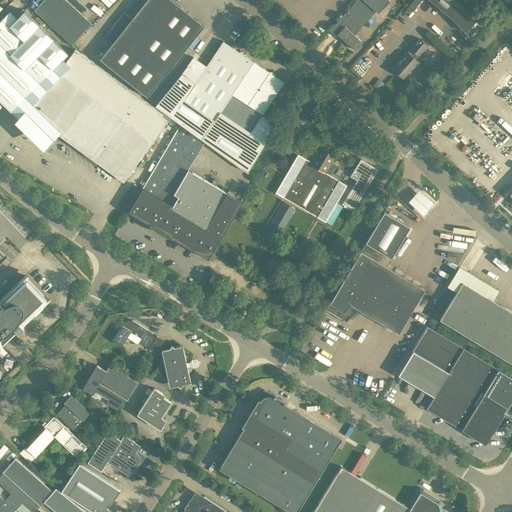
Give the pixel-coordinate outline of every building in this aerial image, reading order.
[(64,0),(46,0),(35,13),(71,45),(91,24),(64,0)] [(99,59),(146,97),(165,74),(203,26),(174,2),(175,0),(177,0),(178,1),(179,0),(178,0),(145,0),(131,19),(123,13),(103,37),(111,43),(99,59)] [(356,0),(329,30),(336,36),(337,35),(355,50),(362,42),(354,35),(375,11),(377,13),(388,0),(356,0)] [(431,0),(434,3),(450,17),(465,32),(477,19),(455,0),(431,0)] [(57,134),(123,182),(169,118),(75,49),(66,61),(62,58),(67,53),(24,11),(17,17),(10,11),(0,20),(0,107),(3,104),(17,118),(19,117),(24,122),(23,125),(38,139),(46,132),(53,139),(57,134)] [(415,63),(414,61),(427,46),(418,38),(391,68),(402,78),(415,63)] [(181,73),(154,105),(201,139),(253,61),(251,60),(245,56),(223,41),(211,58),(206,66),(192,56),(181,73)] [(453,60),(447,54),(436,66),(442,72),(453,60)] [(253,61),(201,139),(204,142),(247,172),(275,124),(261,115),(283,82),(253,61)] [(372,86),(378,90),(384,84),(378,79),(372,86)] [(413,91),(408,86),(400,96),(405,100),(413,91)] [(41,151),(53,139),(46,132),(38,139),(23,125),(24,122),(19,117),(17,118),(12,123),(41,151)] [(346,132),(349,127),(340,122),(338,127),(346,132)] [(138,195),(128,212),(152,226),(152,224),(154,226),(155,227),(157,228),(158,229),(163,232),(164,233),(166,233),(168,234),(169,235),(169,236),(193,250),(207,259),(241,202),(226,193),(212,184),(209,183),(188,170),(192,162),(204,142),(178,126),(144,184),(140,191),(138,195)] [(311,139),(301,157),(306,160),(317,142),(311,139)] [(334,156),(319,148),(311,162),(306,160),(301,157),(298,155),(276,192),(324,220),(345,185),(325,173),(334,156)] [(342,203),(353,209),(353,210),(377,169),(360,159),(349,176),(356,180),(342,203)] [(418,190),(408,201),(423,215),(433,203),(418,190)] [(282,202),(264,235),(276,242),(295,209),(282,202)] [(384,212),(325,310),(336,316),(343,320),(346,322),(350,318),(358,309),(398,333),(424,289),(386,267),(391,258),(410,227),(384,212)] [(0,270),(1,269),(2,270),(11,262),(6,257),(5,257),(0,251),(0,270)] [(0,343),(15,329),(17,331),(18,331),(17,330),(22,326),(23,326),(21,324),(47,298),(25,275),(0,298),(0,343)] [(463,281),(439,319),(511,363),(511,311),(505,308),(463,281)] [(138,342),(144,346),(154,352),(162,340),(156,336),(155,337),(151,335),(152,333),(132,320),(131,322),(125,323),(123,326),(122,325),(116,334),(112,340),(121,346),(130,331),(141,338),(138,342)] [(396,374),(402,377),(432,396),(425,408),(478,440),(486,445),(490,438),(492,434),(502,418),(504,414),(502,413),(505,408),(508,409),(511,401),(511,377),(426,325),(411,350),(407,357),(396,374)] [(190,361),(191,358),(184,354),(182,345),(174,347),(171,345),(169,348),(161,350),(163,358),(155,371),(167,379),(169,387),(177,385),(180,387),(182,384),(190,382),(188,374),(193,367),(191,365),(190,361)] [(96,365),(82,388),(116,409),(123,398),(127,400),(138,382),(109,365),(106,371),(96,365)] [(155,389),(152,390),(151,391),(148,389),(145,394),(148,396),(138,412),(138,415),(158,428),(161,427),(164,422),(164,419),(161,417),(170,402),(163,397),(162,394),(155,389)] [(283,403),(284,402),(282,400),(264,389),(242,425),(244,426),(218,469),(288,511),(296,511),(335,447),(341,439),(283,403)] [(64,422),(73,430),(82,420),(89,413),(70,395),(63,403),(65,405),(61,408),(56,414),(64,422)] [(52,415),(18,452),(30,463),(53,438),(75,458),(86,447),(52,415)] [(137,453),(136,452),(140,446),(124,435),(120,440),(107,432),(87,462),(101,471),(107,462),(129,477),(138,463),(139,461),(139,459),(139,457),(139,455),(138,454),(137,453)] [(0,483),(4,487),(13,495),(22,503),(31,511),(38,503),(40,506),(44,502),(56,511),(85,511),(55,488),(52,491),(15,458),(0,475),(0,483)] [(79,463),(61,491),(93,511),(104,511),(119,490),(79,463)] [(439,511),(439,510),(438,507),(437,505),(436,504),(437,502),(422,492),(423,489),(418,486),(415,491),(418,493),(409,508),(362,480),(351,474),(340,467),(312,511),(439,511)] [(13,511),(22,503),(13,495),(10,498),(7,502),(0,496),(0,511),(13,511)] [(184,508),(184,511),(227,511),(204,497),(189,500),(184,508)]
